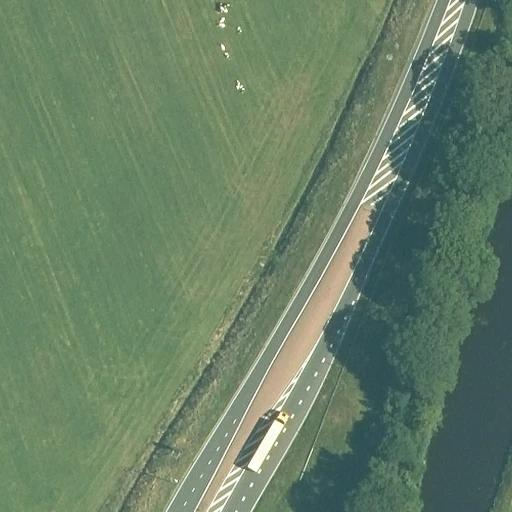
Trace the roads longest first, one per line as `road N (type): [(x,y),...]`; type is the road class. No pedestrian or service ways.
road 1 (trunk): [(442,0),(371,167),(181,511)]
road 2 (trunk): [(228,511),(398,194),(471,0)]
